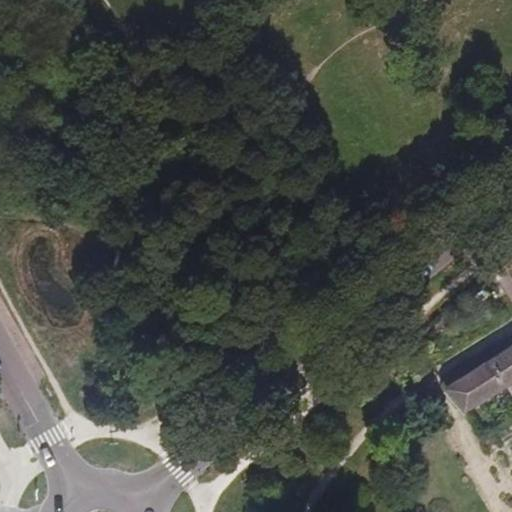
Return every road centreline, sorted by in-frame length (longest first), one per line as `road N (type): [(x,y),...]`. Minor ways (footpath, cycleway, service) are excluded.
road 1 (unclassified): [(511,193),(136,502)]
road 2 (unknown): [(176,419),(511,129)]
road 3 (tertiary): [(0,357),(77,494)]
